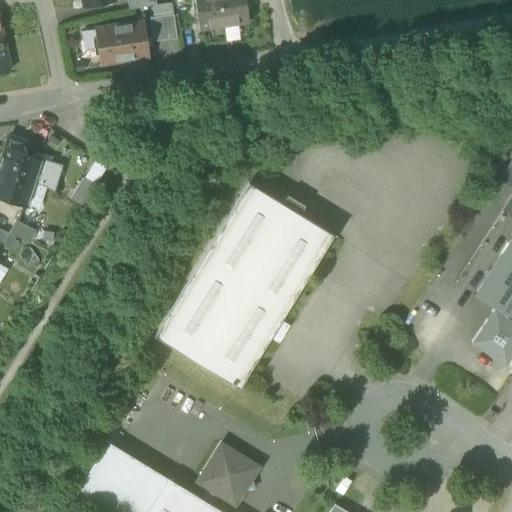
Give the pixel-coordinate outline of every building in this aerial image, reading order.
[(126,0),(128,10),(156,4),(154,0),(126,0)] [(194,0),(199,30),(224,26),(219,0),(194,0)] [(245,0),(219,0),(224,26),(237,24),(249,22),(245,0)] [(152,6),(153,17),(173,15),(171,3),(152,6)] [(149,18),(153,42),(176,38),(173,15),(153,17),(149,18)] [(99,51),(101,63),(127,59),(147,56),(145,48),(148,48),(147,39),(144,39),(142,23),(96,29),(96,33),(99,51)] [(239,39),(237,24),(224,26),(226,41),(239,39)] [(84,53),(99,51),(96,33),(81,35),(84,53)] [(0,72),(10,71),(3,36),(0,36),(0,72)] [(149,70),(147,56),(127,59),(129,73),(149,70)] [(9,137),(0,163),(0,172),(33,183),(40,185),(45,187),(54,192),(62,166),(41,159),(30,155),(33,144),(9,137)] [(511,161),(501,178),(511,185),(511,161)] [(95,162),(84,179),(94,185),(95,186),(106,168),(95,162)] [(0,198),(25,207),(33,183),(0,172),(0,198)] [(70,199),(81,206),(94,185),(84,179),(83,178),(70,199)] [(153,336),(238,389),(333,235),(300,215),(305,207),(285,195),(281,203),(248,183),(153,336)] [(9,234),(28,244),(35,231),(15,221),(9,234)] [(0,243),(3,245),(8,234),(0,230),(0,243)] [(511,237),(474,295),(494,308),(511,320),(511,237)] [(511,354),(511,320),(494,308),(471,342),(505,365),(511,354)] [(73,495),(100,511),(146,511),(167,479),(106,441),(73,495)] [(196,482),(207,489),(218,495),(235,505),(243,491),(244,491),(253,489),(251,480),(250,479),(258,467),(220,443),(196,482)] [(168,479),(167,479),(146,511),(221,511),(211,505),(201,499),(168,479)] [(207,489),(201,499),(211,505),(218,495),(207,489)]
